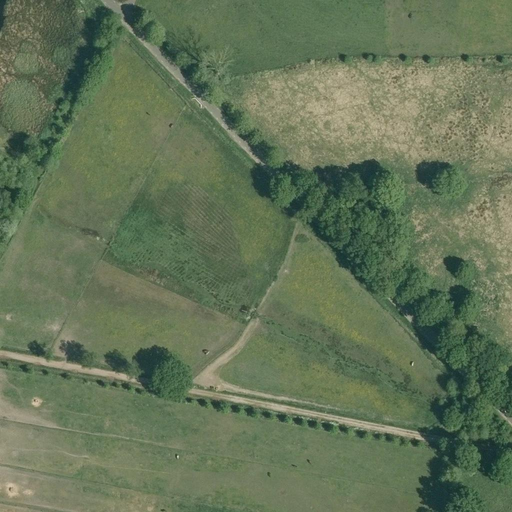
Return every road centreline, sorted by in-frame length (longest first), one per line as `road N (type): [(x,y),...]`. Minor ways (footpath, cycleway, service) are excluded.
road 1 (unclassified): [(511,417),(103,0)]
road 2 (track): [(511,454),(0,357)]
